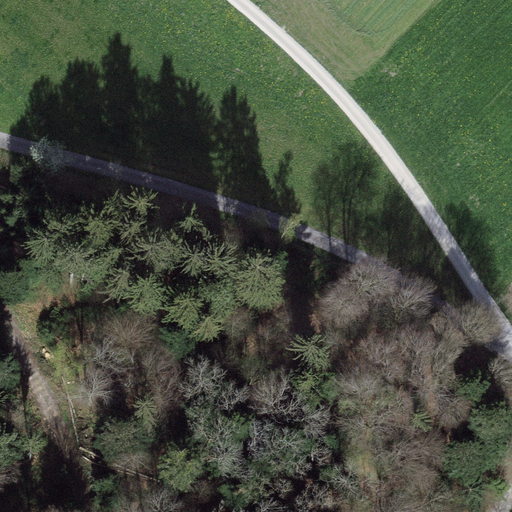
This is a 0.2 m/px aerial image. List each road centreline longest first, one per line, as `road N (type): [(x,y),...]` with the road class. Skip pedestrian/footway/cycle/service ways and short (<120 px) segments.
road 1 (track): [(509,343),(280,223),(0,138)]
road 2 (track): [(245,0),(361,118),(511,345)]
